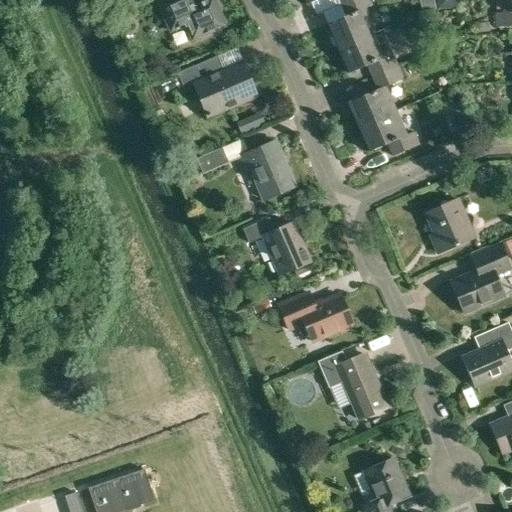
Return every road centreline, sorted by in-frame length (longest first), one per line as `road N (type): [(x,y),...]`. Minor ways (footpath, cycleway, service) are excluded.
road 1 (residential): [(460,483),(384,278),(366,270),(340,207)]
road 2 (residential): [(340,207),(268,21)]
road 3 (residential): [(340,207),(481,147),(511,145)]
